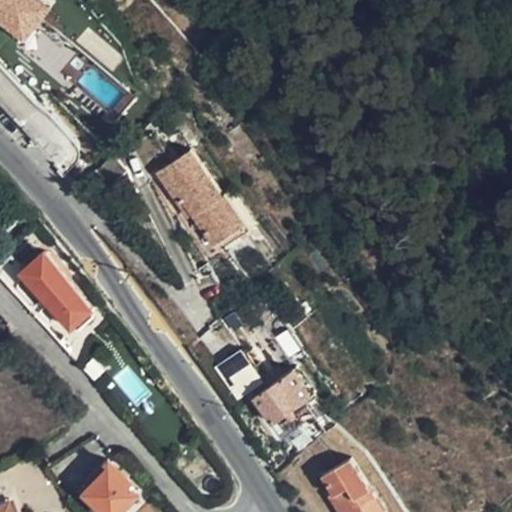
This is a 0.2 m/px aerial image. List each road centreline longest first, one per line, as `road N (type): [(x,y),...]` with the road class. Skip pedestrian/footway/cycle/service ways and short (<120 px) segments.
road 1 (tertiary): [(0,145),(65,217),(267,496)]
road 2 (residential): [(0,292),(193,511)]
